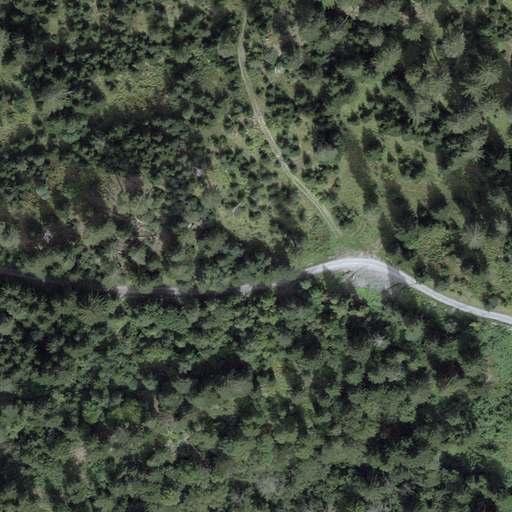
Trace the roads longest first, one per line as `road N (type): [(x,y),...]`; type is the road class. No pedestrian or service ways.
road 1 (track): [(511,321),(373,262),(219,292)]
road 2 (track): [(219,292),(106,289),(0,269)]
